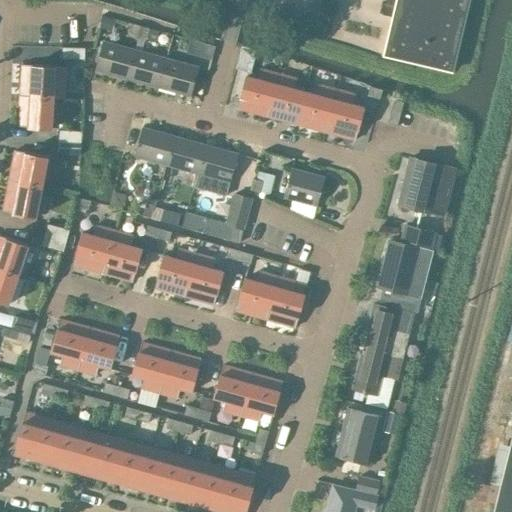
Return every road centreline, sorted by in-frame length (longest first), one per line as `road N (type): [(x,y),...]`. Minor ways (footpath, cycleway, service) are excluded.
road 1 (residential): [(368,170),(116,97),(114,143)]
road 2 (residential): [(322,355),(60,283)]
road 3 (residential): [(368,170),(373,191),(353,231),(322,355)]
road 4 (residential): [(322,355),(278,511)]
road 5 (residential): [(0,127),(0,4)]
